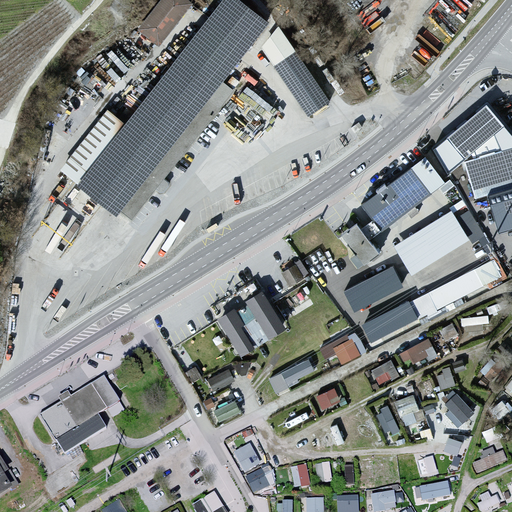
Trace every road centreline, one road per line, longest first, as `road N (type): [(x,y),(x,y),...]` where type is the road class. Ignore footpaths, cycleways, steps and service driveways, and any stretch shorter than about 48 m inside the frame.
road 1 (track): [(506,288),(259,413),(89,511)]
road 2 (primary): [(134,306),(381,149),(493,45)]
road 3 (unknown): [(22,375),(30,329),(71,276),(270,141)]
road 4 (track): [(259,413),(269,435),(285,441),(493,340),(511,320)]
road 5 (track): [(4,138),(38,70),(100,0)]
road 6 (primary): [(0,389),(134,306)]
road 7 (track): [(422,447),(321,457),(285,441)]
